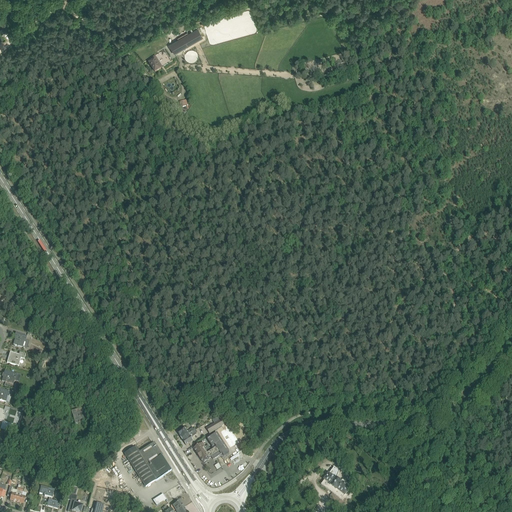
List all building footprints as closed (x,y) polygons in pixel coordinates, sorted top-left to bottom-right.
[(0,30),(0,31),(3,36),(11,30),(7,25),(0,30)] [(197,28),(188,34),(178,40),(168,46),(173,55),(203,38),(197,28)] [(155,72),(159,70),(163,67),(156,56),(148,61),(155,72)] [(24,348),(27,337),(16,333),(14,338),(16,339),(16,341),(15,340),(13,345),(24,348)] [(7,363),(19,366),(21,358),(24,359),(26,354),(20,352),(19,355),(10,352),(7,363)] [(2,381),(13,385),(16,374),(5,371),(2,381)] [(0,400),(6,402),(8,396),(10,397),(11,392),(0,388),(0,400)] [(71,411),(73,416),(75,425),(87,421),(86,419),(91,418),(88,405),(80,407),(81,409),(79,409),(71,411)] [(210,434),(224,425),(221,420),(206,429),(210,434)] [(15,434),(18,426),(6,423),(4,430),(13,433),(15,434)] [(220,431),(230,447),(239,441),(228,423),(224,426),(225,428),(220,431)] [(178,433),(182,439),(196,430),(195,429),(194,429),(193,428),(187,432),(185,428),(178,433)] [(196,430),(182,439),(186,446),(194,441),(189,435),(192,433),(193,436),(196,434),(198,433),(196,430)] [(208,445),(206,447),(203,443),(194,449),(197,453),(196,453),(200,459),(203,463),(205,462),(205,463),(207,462),(207,461),(212,458),(213,460),(221,455),(222,454),(224,456),(229,452),(217,434),(207,440),(212,447),(213,447),(214,450),(211,452),(210,451),(211,450),(208,445)] [(124,454),(146,487),(171,471),(162,456),(162,455),(162,456),(163,455),(154,442),(154,443),(138,453),(135,448),(124,454)] [(325,480),(321,485),(343,501),(345,497),(345,498),(346,496),(345,495),(351,485),(342,480),(341,480),(339,481),(337,479),(338,476),(340,472),(334,468),(329,474),(324,480),(325,480)] [(16,494),(12,493),(10,501),(17,502),(21,486),(18,485),(18,488),(17,488),(16,494)] [(21,486),(17,502),(23,504),(25,497),(22,496),(23,492),(22,492),(24,486),(21,486)] [(76,496),(78,488),(71,486),(69,494),(76,496)] [(54,491),(41,487),(39,494),(44,496),(44,497),(43,502),(46,503),(48,497),(49,498),(47,506),(59,509),(59,510),(61,503),(52,500),(54,491)] [(106,499),(112,500),(113,497),(116,498),(118,492),(107,490),(106,499)] [(165,499),(163,495),(153,500),(157,506),(160,504),(159,503),(165,499)] [(71,500),(69,507),(68,511),(72,511),(74,511),(81,511),(83,505),(75,503),(75,501),(71,500)] [(180,501),(173,506),(176,511),(184,507),(180,501)]
